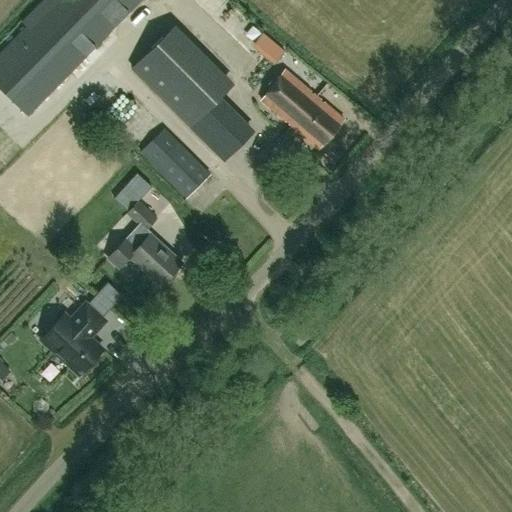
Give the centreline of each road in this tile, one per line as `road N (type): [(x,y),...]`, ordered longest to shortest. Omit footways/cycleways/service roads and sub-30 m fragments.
road 1 (unclassified): [(20,511),(269,269),(507,0)]
road 2 (track): [(417,511),(239,297)]
